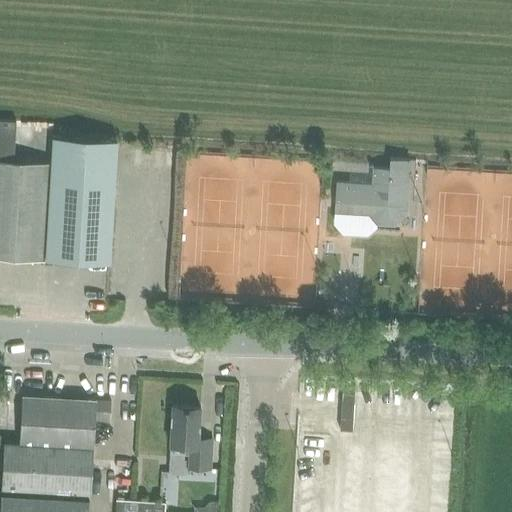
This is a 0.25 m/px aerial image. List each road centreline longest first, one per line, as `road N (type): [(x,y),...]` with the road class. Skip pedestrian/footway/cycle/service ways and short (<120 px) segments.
road 1 (unclassified): [(264,347),(0,330)]
road 2 (unclassified): [(264,347),(511,357)]
road 3 (unclassified): [(264,347),(253,511)]
